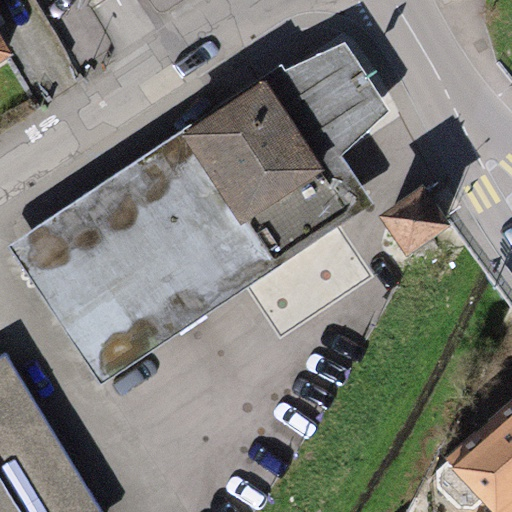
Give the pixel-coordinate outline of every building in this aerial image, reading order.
[(345,41),(262,78),(321,170),(350,216),(373,204),(338,154),(388,111),(345,41)] [(262,78),(180,131),(241,222),(321,170),(262,78)] [(241,222),(180,131),(8,245),(99,383),(272,269),(241,222)] [(241,222),(272,269),(350,216),(321,170),(241,222)] [(423,185),(378,214),(405,256),(451,227),(423,185)] [(0,487),(14,511),(91,511),(0,359),(0,487)] [(511,511),(511,405),(449,458),(452,461),(432,478),(432,511),(511,511)] [(0,511),(14,511),(0,487),(0,511)]
